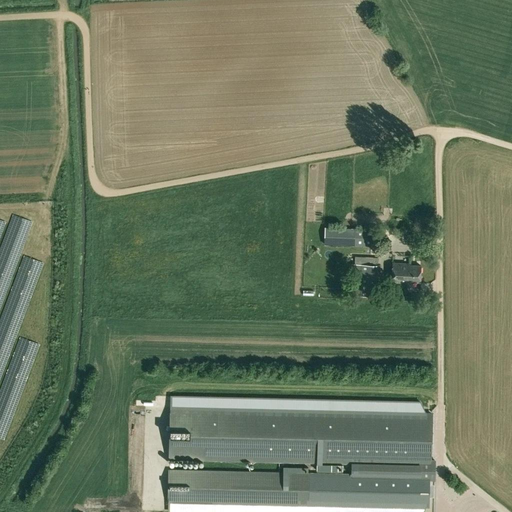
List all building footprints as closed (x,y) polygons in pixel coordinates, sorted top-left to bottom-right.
[(371,232),(326,232),(326,240),(371,240),(371,232)] [(377,286),(378,260),(378,258),(355,256),(354,264),(351,264),(351,276),(350,295),(383,297),(383,287),(377,286)] [(410,265),(410,263),(393,263),(392,283),(410,283),(410,282),(420,282),(420,265),(410,265)] [(430,414),(171,407),(169,458),(343,463),(343,462),(351,462),(429,464),(429,461),(429,460),(430,414)] [(350,474),(169,469),(168,501),(308,505),(429,508),(429,481),(434,481),(434,460),(429,460),(429,461),(429,464),(351,462),(350,474)]
